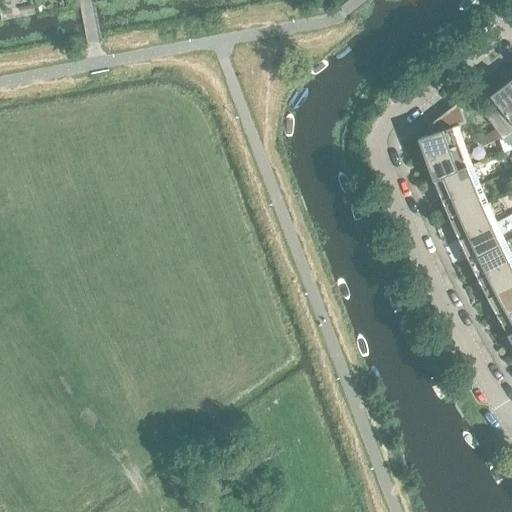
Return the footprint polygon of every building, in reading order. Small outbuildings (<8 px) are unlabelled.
[(511,87),(508,82),(491,95),(511,123),(511,87)] [(496,128),(504,122),(496,113),(488,119),(496,128)] [(511,132),(504,122),(496,128),(503,138),(511,132)] [(426,160),(465,146),(457,125),(418,138),(426,160)] [(511,149),(511,134),(511,132),(503,138),(500,139),(505,152),(511,149)] [(472,165),(465,146),(426,160),(434,180),(472,165)] [(480,185),(472,165),(434,180),(442,200),(480,185)] [(488,204),(480,185),(442,200),(450,220),(488,204)] [(497,223),(488,204),(450,220),(459,240),(497,223)] [(506,242),(497,223),(459,240),(468,260),(506,242)] [(511,254),(506,242),(468,260),(478,279),(511,262),(511,254)] [(511,262),(478,279),(488,298),(511,285),(511,262)] [(511,285),(488,298),(498,317),(511,309),(511,285)] [(511,334),(511,309),(498,317),(509,336),(511,334)]
